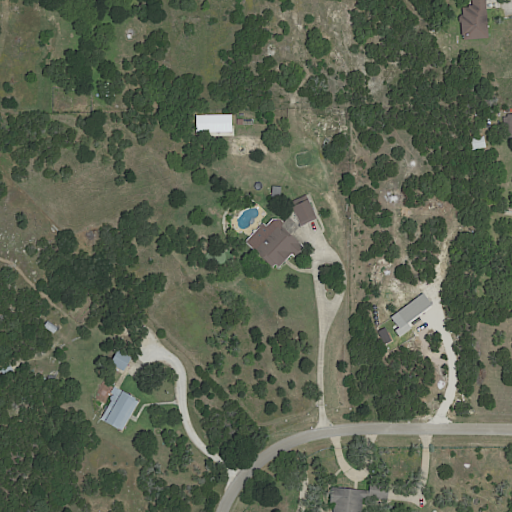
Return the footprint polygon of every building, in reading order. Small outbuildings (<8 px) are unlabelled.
[(485,0),(488,39),(462,40),(462,36),(460,36),(459,23),(458,22),(458,18),(460,16),(462,15),(461,8),(467,7),(467,6),(471,5),(471,0),(485,0)] [(222,131),(222,115),(234,115),(235,131),(222,131)] [(511,139),(509,139),(509,133),(503,133),(503,119),(507,119),(507,116),(511,115),(511,139)] [(491,129),(485,131),(481,121),(487,119),(491,129)] [(486,136),(489,147),(474,150),(472,139),(486,136)] [(281,198),(273,197),(274,186),(283,187),(282,198),(281,198)] [(308,199),(318,220),(302,227),(291,203),(307,195),(308,199)] [(301,228),(293,236),(305,248),(296,257),(293,255),(281,268),(278,265),(275,268),(254,248),(276,225),(279,228),(281,225),(282,226),(290,218),(301,228)] [(50,321),(59,328),(55,335),(45,327),(50,321)] [(132,357),(134,358),(125,372),(112,363),(121,350),(132,357)] [(4,376),(0,368),(0,365),(9,362),(14,371),(4,376)] [(115,387),(119,390),(119,389),(125,392),(125,391),(138,398),(137,400),(139,402),(123,430),(107,421),(107,422),(102,419),(113,401),(112,401),(111,399),(112,396),(115,395),(111,393),(115,387)] [(391,485),(390,499),(369,498),(364,498),(362,511),(334,511),(335,504),(331,503),(333,487),(371,490),(372,481),(391,483),(391,485)]
